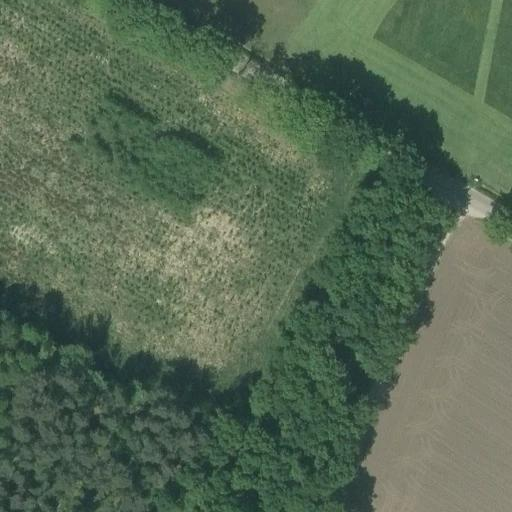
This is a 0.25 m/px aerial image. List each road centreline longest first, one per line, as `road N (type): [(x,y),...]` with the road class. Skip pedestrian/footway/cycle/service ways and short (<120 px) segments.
road 1 (tertiary): [(511,215),(150,0)]
road 2 (track): [(336,511),(452,182)]
